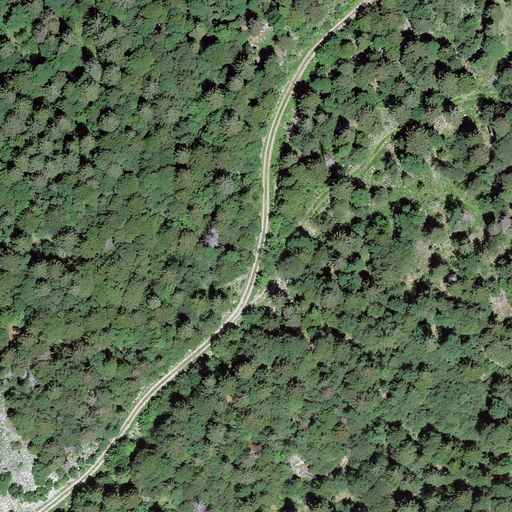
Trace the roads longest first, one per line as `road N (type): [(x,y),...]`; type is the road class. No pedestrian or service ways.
road 1 (track): [(43,511),(237,311),(261,246),(266,160),(278,117),(319,42),(367,0)]
road 2 (track): [(511,91),(484,93),(384,141),(314,206),(261,300),(237,311)]
